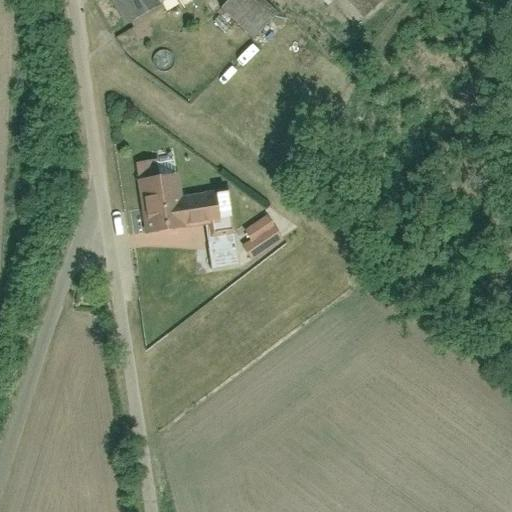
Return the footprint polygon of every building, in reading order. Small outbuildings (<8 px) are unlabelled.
[(110,0),(124,23),(153,6),(149,0),(110,0)] [(257,0),(225,0),(219,7),(251,36),(272,14),(257,0)] [(352,0),(371,18),(382,7),(375,0),(352,0)] [(154,175),(151,158),(132,161),(134,178),(154,175)] [(154,175),(134,178),(142,231),(183,225),(178,194),(175,172),(154,175)] [(212,268),(237,264),(226,187),(200,191),(205,222),(212,268)] [(200,191),(178,194),(183,225),(205,222),(200,191)] [(264,215),(243,229),(250,239),(270,225),(264,215)] [(240,245),(250,259),(280,238),(270,225),(250,239),(240,245)]
